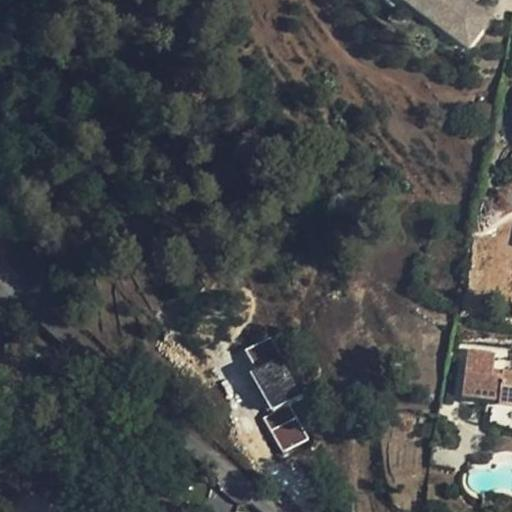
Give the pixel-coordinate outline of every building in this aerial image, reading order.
[(488,20),(468,6),(461,0),(383,0),(392,10),(399,0),(466,50),(488,20)] [(239,352),(285,450),(308,440),(289,399),(299,394),(272,336),(239,352)] [(511,374),(505,374),(497,373),(499,357),(471,354),(465,397),(502,402),(502,404),(511,405),(511,374)] [(249,389),(243,394),(248,399),(254,406),(260,401),(249,389)] [(248,410),(257,421),(265,415),(257,404),(248,410)] [(251,442),(240,429),(229,438),(239,451),(251,442)] [(445,491),(471,489),(470,472),(444,474),(445,491)]
